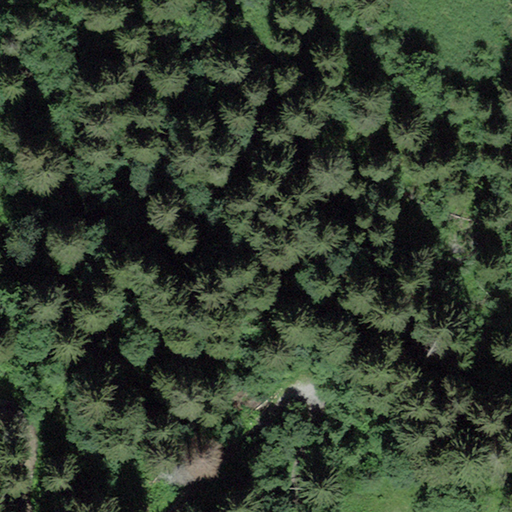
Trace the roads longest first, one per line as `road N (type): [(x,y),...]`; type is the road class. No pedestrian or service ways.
road 1 (track): [(168,511),(298,387),(315,391),(316,407),(298,473),(301,511)]
road 2 (track): [(0,406),(26,410),(31,421),(26,511)]
